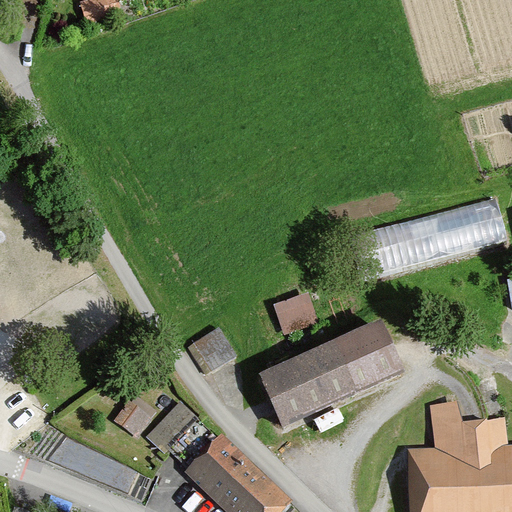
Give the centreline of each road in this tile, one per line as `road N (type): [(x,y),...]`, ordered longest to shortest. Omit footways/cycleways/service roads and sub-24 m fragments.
road 1 (residential): [(0,48),(209,406),(324,511)]
road 2 (unclassified): [(128,511),(0,471)]
